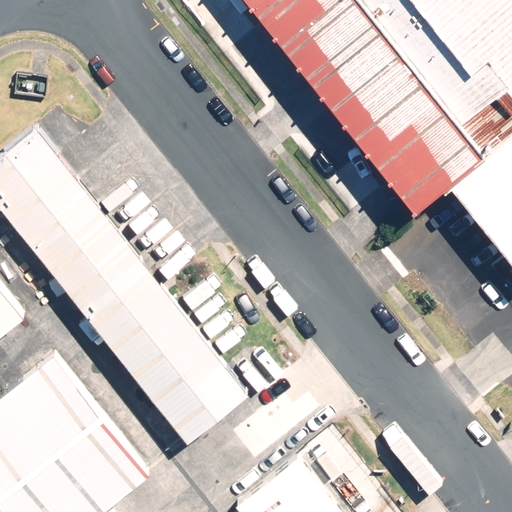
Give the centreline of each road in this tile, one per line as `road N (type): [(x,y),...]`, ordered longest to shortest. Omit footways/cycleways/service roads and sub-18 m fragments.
road 1 (unclassified): [(84,0),(479,511)]
road 2 (unknown): [(111,511),(344,338)]
